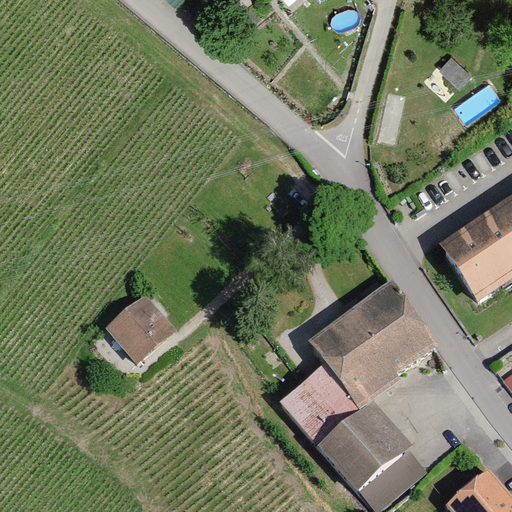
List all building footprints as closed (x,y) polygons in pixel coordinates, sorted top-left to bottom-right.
[(474,123),(508,96),(495,80),(462,107),(474,123)] [(511,280),(511,198),(435,250),(474,307),(511,280)] [(429,349),(386,289),(307,347),(323,370),(278,407),(316,450),(371,511),(382,511),(417,481),(400,461),(358,410),(393,386),(387,377),(414,358),(429,349)] [(173,331),(144,297),(102,334),(131,367),(173,331)] [(511,511),(511,503),(489,478),(447,511),(511,511)]
